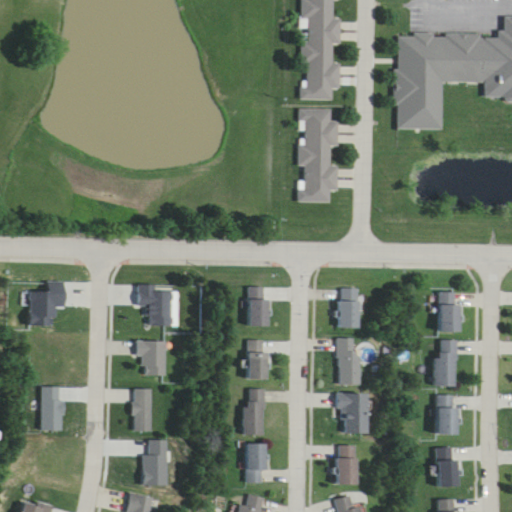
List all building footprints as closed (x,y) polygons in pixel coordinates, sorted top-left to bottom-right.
[(299,0),(301,100),(332,100),(332,89),(339,89),(339,63),(332,63),(332,45),(340,45),(339,20),(333,20),(332,0),(299,0)] [(301,203),(330,203),(330,191),(338,191),(338,167),(330,167),(330,146),(338,146),(338,120),(332,120),(332,110),(299,110),(299,169),(301,169),(301,203)] [(249,327),(270,327),(270,288),(249,288),(249,327)] [(360,289),(341,289),(341,329),(360,329),(360,289)] [(439,292),(439,333),(459,333),(459,292),(439,292)] [(360,387),(360,339),(340,339),(340,387),(360,387)] [(248,380),(269,381),(270,353),(262,353),(263,342),(249,341),(248,380)] [(436,387),(456,387),(457,341),(437,341),(436,387)] [(266,389),(246,389),(246,437),(266,437),(266,389)] [(152,433),(152,390),(135,390),(135,433),(152,433)] [(369,395),(341,395),(341,435),(369,435),(369,395)] [(458,436),(458,396),(437,396),(437,436),(458,436)] [(267,445),(247,445),(247,484),(267,484),(267,445)] [(338,487),(358,487),(358,447),(338,447),(338,487)] [(459,489),(459,460),(455,460),(455,449),(437,449),(438,489),(459,489)] [(127,511),(152,511),(155,499),(131,494),(127,511)] [(261,511),(264,499),(244,494),(239,511),(261,511)] [(364,511),(364,507),(355,508),(353,497),(339,500),(340,511),(364,511)] [(460,511),(461,501),(440,501),(439,511),(460,511)]
